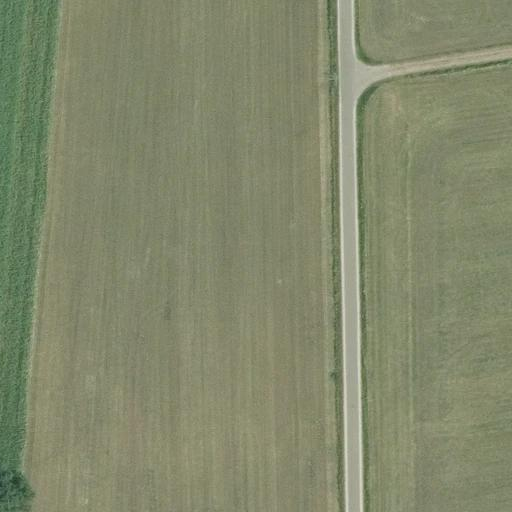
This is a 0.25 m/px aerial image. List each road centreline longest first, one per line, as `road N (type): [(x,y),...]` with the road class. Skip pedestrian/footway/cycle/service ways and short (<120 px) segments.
road 1 (unclassified): [(358,511),(349,0)]
road 2 (track): [(511,59),(350,87)]
